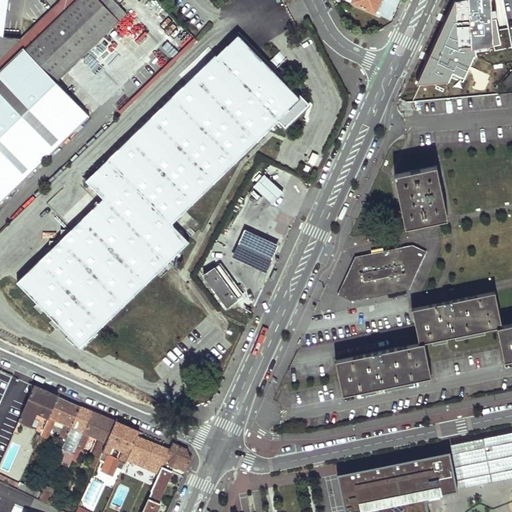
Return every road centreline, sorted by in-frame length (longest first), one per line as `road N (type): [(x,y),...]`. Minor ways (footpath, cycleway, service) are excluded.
road 1 (primary): [(222,447),(390,73)]
road 2 (residential): [(222,447),(279,463),(511,415)]
road 3 (residential): [(0,351),(222,447)]
